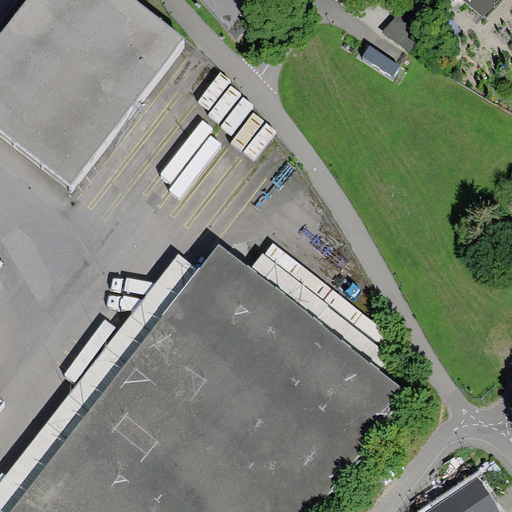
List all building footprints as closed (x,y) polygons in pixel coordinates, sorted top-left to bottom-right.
[(117,0),(35,0),(0,45),(0,139),(70,193),(182,50),(117,0)] [(255,20),(237,0),(199,0),(233,39),(255,20)] [(458,0),(476,17),(491,0),(458,0)] [(224,263),(26,511),(333,511),(415,408),(224,263)] [(493,511),(477,488),(442,511),(493,511)]
